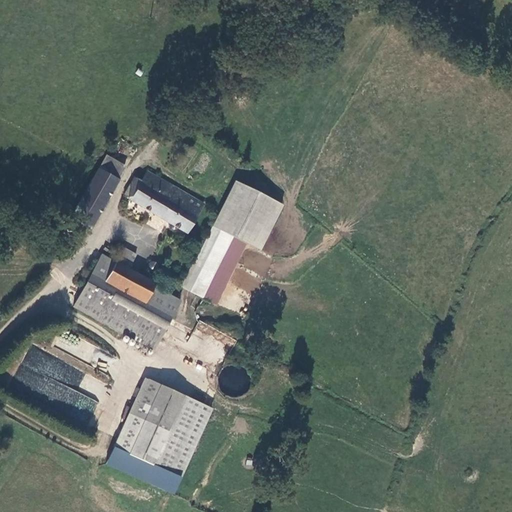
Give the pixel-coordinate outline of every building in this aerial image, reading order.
[(106,160),(100,170),(114,178),(120,168),(106,160)] [(100,170),(98,169),(69,219),(90,230),(118,180),(114,178),(100,170)] [(123,196),(185,234),(201,206),(146,172),(141,181),(134,177),(123,196)] [(235,181),(210,228),(240,243),(258,251),(281,204),(235,181)] [(242,244),(240,243),(210,228),(182,287),(212,303),(242,244)] [(115,263),(105,282),(144,303),(154,287),(156,284),(129,269),(136,256),(123,248),(115,263)] [(101,255),(90,274),(105,282),(115,263),(101,255)] [(155,267),(153,264),(150,263),(147,264),(145,267),(145,270),(148,272),(151,274),(154,273),(156,270),(155,267)] [(178,301),(154,287),(144,303),(105,282),(90,274),(72,307),(151,351),(178,301)] [(76,390),(84,372),(30,346),(8,391),(45,409),(49,402),(59,407),(54,416),(84,430),(98,401),(76,390)] [(143,376),(104,462),(171,492),(210,406),(143,376)]
